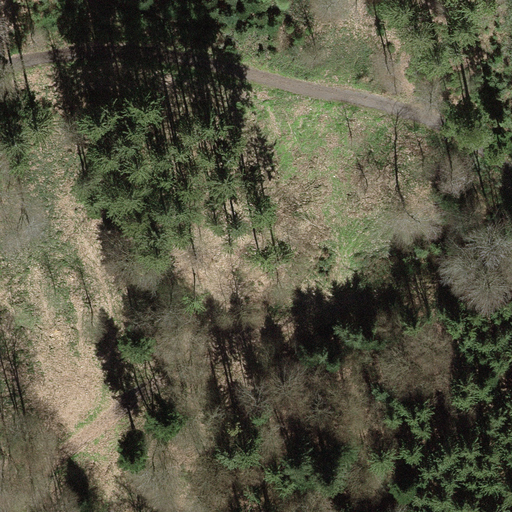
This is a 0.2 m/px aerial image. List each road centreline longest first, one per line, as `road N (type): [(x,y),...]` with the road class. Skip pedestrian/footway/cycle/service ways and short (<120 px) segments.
road 1 (track): [(511,284),(396,288),(206,361),(124,403),(0,508)]
road 2 (track): [(0,70),(58,55),(146,52),(201,62),(407,115),(511,175)]
